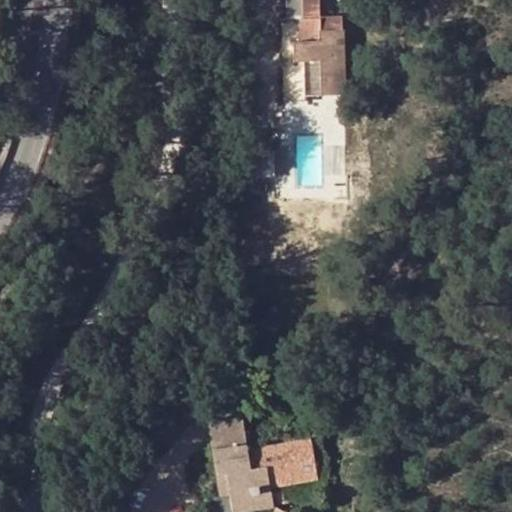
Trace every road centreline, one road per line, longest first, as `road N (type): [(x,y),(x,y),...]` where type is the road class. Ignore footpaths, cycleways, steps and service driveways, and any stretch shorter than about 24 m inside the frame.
road 1 (unclassified): [(164,0),(180,78),(179,134),(154,211),(44,404),(38,511)]
road 2 (tertiary): [(0,217),(31,152),(48,89),(57,0)]
